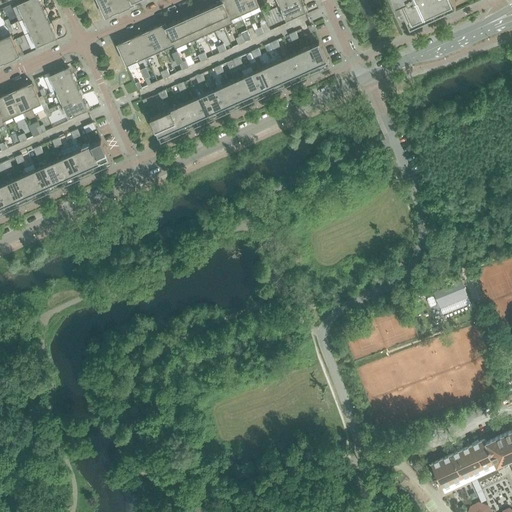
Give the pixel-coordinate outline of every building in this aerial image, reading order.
[(43,9),(39,1),(41,0),(26,0),(18,4),(24,18),(45,8),(43,9)] [(115,12),(109,0),(98,0),(106,17),(112,14),(112,13),(115,12)] [(125,8),(120,0),(109,0),(115,12),(119,10),(119,11),(125,8)] [(134,3),(132,0),(120,0),(125,8),(131,5),(130,5),(134,3)] [(231,17),(223,0),(222,0),(222,1),(214,4),(223,25),(232,21),(230,18),(231,17)] [(241,13),(234,0),(223,0),(231,17),(241,13)] [(250,9),(245,0),(234,0),(241,13),(250,9)] [(259,5),(256,0),(245,0),(250,9),(259,5)] [(308,10),(305,5),(303,6),(300,0),(291,0),(280,5),(281,7),(285,17),(286,20),(308,10)] [(455,0),(399,0),(410,22),(456,1),(455,0)] [(223,25),(214,4),(205,9),(214,29),(223,25)] [(49,23),(45,14),(48,13),(45,8),(24,18),(30,32),(52,22),(49,23)] [(214,29),(205,9),(195,13),(204,33),(214,29)] [(204,33),(195,13),(186,17),(195,37),(204,33)] [(195,37),(186,17),(176,21),(186,42),(195,37)] [(186,42),(176,21),(167,25),(176,46),(186,42)] [(56,37),(52,28),(54,27),(52,22),(30,32),(37,46),(56,37)] [(176,46),(167,25),(165,22),(161,24),(161,23),(156,26),(165,47),(174,43),(175,46),(176,46)] [(165,47),(156,26),(150,29),(147,30),(156,51),(165,47)] [(156,51),(147,30),(143,32),(142,32),(137,34),(147,55),(156,51)] [(20,54),(11,34),(1,38),(10,59),(16,57),(16,56),(20,54)] [(147,55),(137,34),(131,37),(131,38),(128,39),(137,59),(147,55)] [(10,59),(1,38),(0,38),(0,61),(1,63),(4,61),(5,62),(10,59)] [(137,59),(128,39),(124,41),(124,40),(117,43),(127,64),(137,59)] [(330,65),(319,41),(309,45),(320,69),(330,65)] [(320,69),(309,45),(300,49),(311,73),(320,69)] [(311,73),(300,49),(291,54),(301,77),(311,73)] [(301,77),(291,54),(281,58),(292,82),(301,77)] [(292,82),(281,58),(272,62),(283,86),(292,82)] [(283,86),(272,62),(263,66),(273,90),(283,86)] [(77,80),(75,74),(73,76),(69,66),(50,75),(56,90),(75,81),(77,80)] [(273,90),(263,66),(253,70),(264,94),(273,90)] [(264,94),(253,70),(244,74),(255,98),(264,94)] [(255,98),(244,74),(234,79),(245,103),(255,98)] [(245,103),(234,79),(225,83),(236,107),(245,103)] [(84,94),(81,88),(79,89),(75,81),(56,90),(62,103),(81,95),(84,94)] [(41,102),(32,82),(28,84),(28,83),(22,86),(31,107),(41,102)] [(236,107),(225,83),(216,87),(226,111),(236,107)] [(31,107),(22,86),(16,88),(17,89),(13,90),(22,111),(31,107)] [(226,111),(216,87),(206,91),(217,115),(226,111)] [(22,111),(13,90),(10,92),(9,92),(3,94),(13,115),(22,111)] [(217,115),(206,91),(197,96),(208,119),(217,115)] [(13,115),(3,94),(0,95),(0,112),(5,123),(5,122),(4,119),(13,115)] [(90,108),(87,102),(85,103),(81,95),(62,103),(68,117),(90,108)] [(208,119),(197,96),(188,100),(199,124),(208,119)] [(199,124),(188,100),(179,104),(189,128),(199,124)] [(189,128),(179,104),(169,108),(180,132),(189,128)] [(180,132),(169,108),(160,112),(171,136),(180,132)] [(171,136),(160,112),(150,117),(161,141),(171,136)] [(112,162),(101,139),(91,143),(102,167),(112,162)] [(102,167),(91,143),(82,147),(92,171),(102,167)] [(92,171),(82,147),(73,151),(83,175),(92,171)] [(83,175),(73,151),(63,156),(74,179),(83,175)] [(74,179),(63,156),(54,160),(65,183),(74,179)] [(65,183),(54,160),(45,164),(55,188),(65,183)] [(55,188),(45,164),(35,168),(46,192),(55,188)] [(46,192),(35,168),(26,172),(37,196),(46,192)] [(37,196),(26,172),(17,176),(27,200),(37,196)] [(27,200),(17,176),(7,181),(18,204),(27,200)] [(18,204),(7,181),(0,183),(0,189),(8,209),(18,204)] [(0,212),(8,209),(0,189),(0,212)] [(435,269),(439,281),(444,279),(439,268),(435,269)] [(432,304),(462,293),(465,291),(461,280),(428,293),(432,304)] [(511,429),(486,441),(484,438),(431,463),(442,486),(469,474),(470,476),(475,473),(474,471),(495,462),(496,465),(509,459),(510,459),(511,463),(511,429)] [(217,511),(222,507),(223,507),(206,489),(194,500),(198,505),(190,511),(217,511)]
